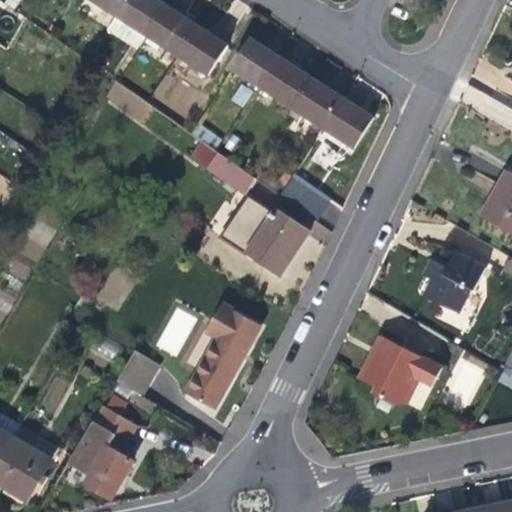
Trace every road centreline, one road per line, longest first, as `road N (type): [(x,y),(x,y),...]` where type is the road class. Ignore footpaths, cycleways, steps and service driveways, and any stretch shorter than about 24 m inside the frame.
road 1 (residential): [(426,88),(261,419),(258,468)]
road 2 (residential): [(285,488),(511,442)]
